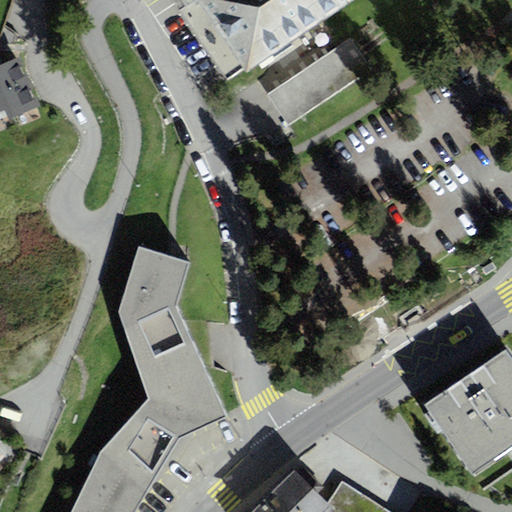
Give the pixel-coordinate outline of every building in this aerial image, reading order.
[(197,0),(246,72),(353,0),(197,0)] [(372,71),(349,37),(266,93),(288,127),(372,71)] [(20,57),(0,65),(0,111),(5,110),(9,119),(41,106),(20,57)] [(119,312),(149,400),(180,438),(226,415),(177,308),(189,264),(138,247),(119,312)] [(410,336),(401,323),(379,337),(388,350),(410,336)] [(511,449),(511,359),(507,351),(425,406),(472,476),(511,449)] [(134,511),(180,438),(149,400),(102,452),(73,511),(134,511)] [(293,469),(264,497),(278,511),(331,511),(333,511),(327,505),(293,469)] [(327,505),(333,511),(331,511),(389,511),(342,482),(327,505)] [(278,511),(264,497),(247,511),(278,511)]
